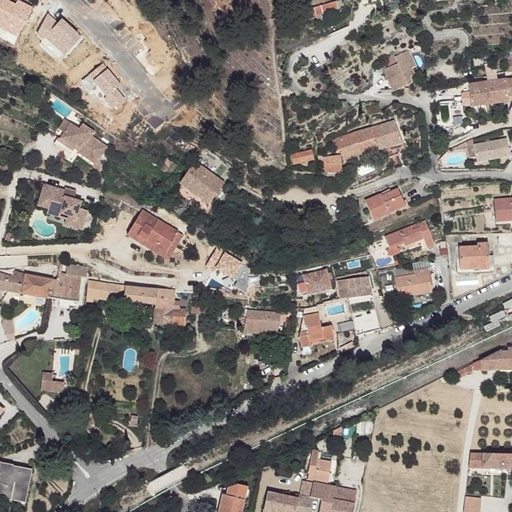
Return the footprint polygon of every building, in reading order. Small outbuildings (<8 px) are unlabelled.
[(17,0),(15,3),(8,0),(0,0),(0,28),(17,37),(33,7),(19,0),(17,0)] [(340,0),(338,0),(324,4),(327,12),(343,8),(340,0)] [(324,4),(317,6),(318,10),(320,15),(327,12),(324,4)] [(57,22),(47,13),(37,35),(43,39),(45,37),(64,55),(81,36),(62,18),(57,22)] [(398,63),(384,70),(394,91),(413,83),(412,79),(415,74),(413,68),(418,66),(414,58),(410,51),(395,57),(398,63)] [(103,63),(89,74),(114,107),(126,99),(117,87),(121,84),(108,69),(103,63)] [(498,64),(483,66),(484,75),(499,73),(498,64)] [(511,78),(489,82),(490,104),(509,102),(509,96),(511,95),(511,78)] [(489,82),(470,85),(470,92),(467,93),(464,94),(464,95),(463,96),(458,97),(459,103),(462,106),(464,106),(472,105),(472,107),(490,104),(489,82)] [(347,101),(331,112),(336,118),(351,107),(347,101)] [(79,128),(64,118),(57,128),(63,132),(57,140),(72,150),(74,147),(79,150),(78,153),(95,164),(108,146),(93,137),(96,133),(83,123),(79,128)] [(397,120),(373,126),(381,148),(406,142),(397,120)] [(373,126),(334,140),(338,149),(344,148),(348,159),(381,148),(373,126)] [(506,140),(474,144),(476,157),(476,161),(509,156),(506,140)] [(474,144),(467,145),(468,158),(476,157),(474,144)] [(315,150),(293,155),(295,163),(317,159),(315,150)] [(326,156),(328,171),(345,173),(343,164),(346,163),(345,155),(343,155),(342,154),(326,156)] [(399,155),(392,157),(397,170),(404,167),(399,155)] [(170,156),(163,166),(172,174),(180,164),(170,156)] [(189,171),(180,182),(209,204),(225,184),(196,162),(189,171)] [(65,189),(44,183),(37,205),(50,209),(47,218),(63,224),(62,226),(77,230),(78,228),(83,230),(89,211),(81,208),(82,200),(74,198),(76,190),(65,187),(65,189)] [(383,193),(368,199),(375,218),(407,205),(399,189),(384,195),(383,193)] [(511,197),(492,199),(494,221),(511,219),(511,197)] [(139,215),(126,240),(143,249),(145,245),(166,254),(173,242),(178,244),(182,236),(139,215)] [(412,228),(387,240),(391,251),(406,243),(408,247),(425,240),(424,236),(421,228),(414,232),(412,228)] [(431,232),(424,236),(425,240),(429,249),(437,245),(431,232)] [(166,254),(145,245),(143,249),(169,262),(178,244),(173,242),(166,254)] [(476,246),(458,247),(460,268),(472,267),(472,269),(489,267),(488,255),(487,242),(476,243),(476,246)] [(415,276),(396,280),(399,299),(418,295),(417,291),(431,287),(427,270),(415,272),(415,276)] [(15,276),(12,290),(49,297),(54,280),(16,271),(15,276)] [(0,288),(12,290),(15,276),(0,273),(0,288)] [(54,280),(49,297),(60,299),(70,301),(78,302),(83,276),(58,273),(57,280),(54,280)] [(328,275),(306,279),(310,298),(332,293),(328,275)] [(89,280),(87,297),(110,300),(111,293),(126,296),(126,300),(157,305),(157,309),(175,309),(176,299),(177,288),(89,280)] [(369,280),(340,283),(342,302),(350,301),(371,298),(369,280)] [(371,298),(350,301),(352,308),(360,309),(374,306),(373,298),(371,298)] [(70,301),(60,299),(58,306),(69,308),(70,301)] [(157,309),(156,324),(187,326),(187,310),(191,306),(191,299),(176,299),(175,309),(157,309)] [(207,299),(193,299),(194,308),(207,307),(207,305),(210,304),(210,301),(207,301),(207,299)] [(360,309),(366,336),(381,332),(374,306),(360,309)] [(319,307),(306,311),(300,339),(301,343),(306,349),(314,348),(314,344),(337,340),(335,326),(322,328),(319,307)] [(352,308),(357,338),(366,336),(360,309),(352,308)] [(245,325),(244,333),(278,336),(281,314),(247,310),(244,319),(240,318),(240,324),(245,325)] [(14,321),(4,318),(1,323),(7,342),(15,340),(14,321)] [(500,351),(478,362),(480,371),(499,371),(511,371),(511,348),(507,349),(507,353),(500,353),(500,351)] [(471,365),(462,370),(464,375),(472,373),(471,365)] [(53,373),(43,372),(41,390),(64,393),(65,382),(52,381),(53,373)] [(343,429),(334,433),(334,436),(342,437),(343,429)] [(319,452),(313,450),(309,466),(316,468),(317,461),(319,452)] [(482,454),(469,453),(467,468),(481,469),(482,454)] [(511,454),(482,454),(481,469),(481,470),(511,470),(511,454)] [(332,463),(317,461),(316,468),(314,475),(307,474),(306,480),(328,484),(332,463)] [(0,476),(0,491),(26,496),(30,471),(0,465),(0,476)] [(316,468),(309,466),(307,474),(314,475),(316,468)] [(311,511),(338,511),(340,503),(332,501),(335,488),(311,483),(309,498),(310,498),(313,498),(311,511)] [(223,495),(218,511),(240,511),(247,487),(237,485),(229,488),(227,496),(223,495)] [(356,491),(335,488),(332,501),(340,503),(354,505),(356,491)] [(0,491),(0,499),(24,504),(26,496),(0,491)] [(265,494),(262,511),(308,511),(310,500),(297,496),(296,500),(265,494)] [(480,499),(465,498),(464,505),(472,505),(471,508),(479,509),(480,499)] [(352,511),(354,505),(340,503),(338,511),(352,511)]
